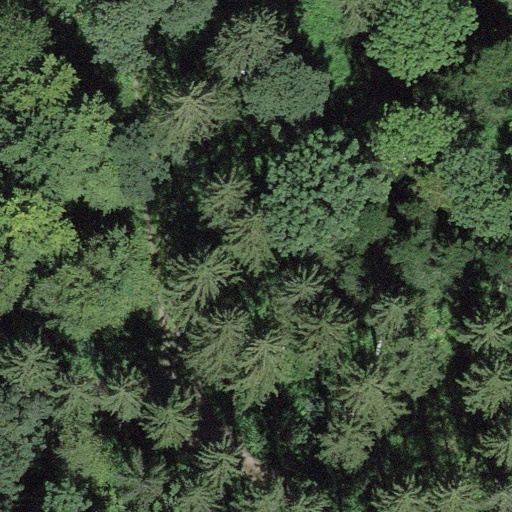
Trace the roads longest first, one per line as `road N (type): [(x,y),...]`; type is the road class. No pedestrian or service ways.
road 1 (track): [(153,0),(164,304),(185,425)]
road 2 (track): [(293,511),(185,425),(47,383),(0,382)]
